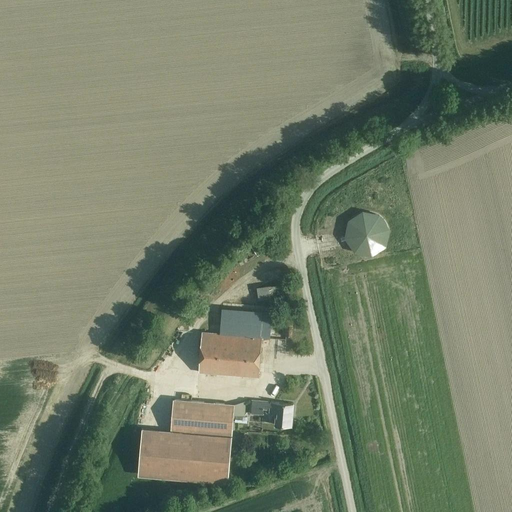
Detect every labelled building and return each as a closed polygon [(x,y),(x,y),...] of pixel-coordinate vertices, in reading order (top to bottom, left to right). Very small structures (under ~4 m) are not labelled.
[(366,212),(362,212),(359,213),(355,215),(352,217),(350,220),(348,223),(346,226),(345,230),(345,234),(345,237),(346,241),(348,245),(350,248),(353,250),(357,252),(360,254),(364,254),(368,255),(372,254),(375,253),(379,251),(382,248),(384,245),(386,242),(387,238),(388,234),(388,230),(387,226),(385,223),(383,220),(381,217),(377,215),(374,213),(370,212),(366,212)] [(287,296),(286,283),(257,287),(258,299),(287,296)] [(258,377),(262,337),(201,332),(198,372),(258,377)] [(245,398),(236,397),(236,410),(244,411),(245,398)] [(231,434),(234,405),(174,400),(172,429),(231,434)] [(290,427),(292,404),(251,400),(250,412),(262,413),(262,408),(269,409),(269,411),(275,412),(274,425),(290,427)] [(136,474),(226,481),(230,437),(139,430),(136,474)]
